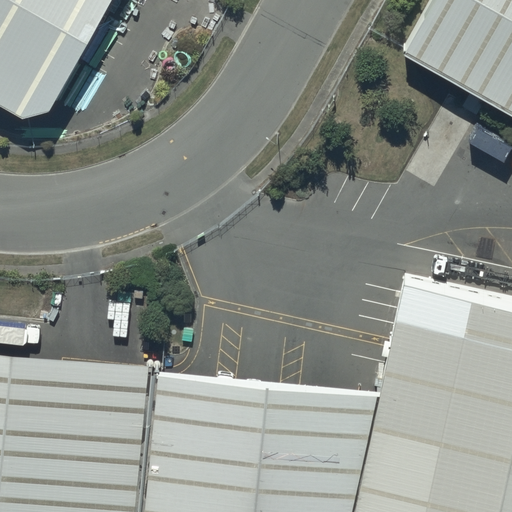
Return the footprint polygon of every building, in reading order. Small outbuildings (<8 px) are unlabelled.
[(107,0),(0,0),(0,96),(21,109),(46,104),(107,0)] [(511,0),(396,0),(387,17),(511,87),(511,0)] [(511,511),(511,309),(405,287),(377,390),(350,511),(511,511)] [(129,511),(144,364),(0,350),(0,511),(129,511)] [(350,511),(377,390),(144,364),(129,511),(350,511)]
